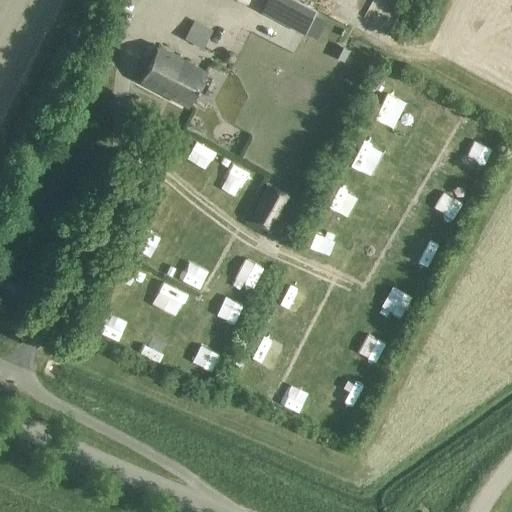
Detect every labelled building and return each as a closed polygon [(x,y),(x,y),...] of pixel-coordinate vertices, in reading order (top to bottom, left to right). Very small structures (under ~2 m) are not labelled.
[(315,12),(293,0),(267,0),(261,12),(304,34),(315,12)] [(392,10),(394,0),(374,0),(373,4),(392,10)] [(184,38),(203,48),(212,30),(193,20),(184,38)] [(371,45),(349,32),(341,46),(364,58),(371,45)] [(334,44),(329,54),(342,61),(347,51),(334,44)] [(204,73),(157,48),(138,84),(184,109),(204,73)] [(377,106),(395,116),(406,97),(388,87),(377,106)] [(218,142),(236,152),(246,133),(231,125),(229,127),(227,126),(218,142)] [(354,155),(362,159),(370,141),(362,137),(354,155)] [(353,204),(360,184),(339,177),(332,197),(353,204)] [(454,183),(444,205),(455,210),(465,187),(454,183)] [(270,186),(252,220),(265,227),(283,193),(270,186)] [(419,227),(409,248),(428,257),(438,236),(419,227)] [(0,246),(0,270),(1,271),(11,249),(1,245),(0,246)] [(290,277),(282,293),(299,302),(307,286),(290,277)] [(269,348),(280,320),(269,316),(258,344),(269,348)] [(380,349),(390,329),(381,324),(371,345),(380,349)] [(145,338),(166,345),(169,335),(148,328),(145,338)] [(212,339),(202,356),(211,361),(222,344),(212,339)] [(351,380),(341,397),(350,403),(360,385),(351,380)]
